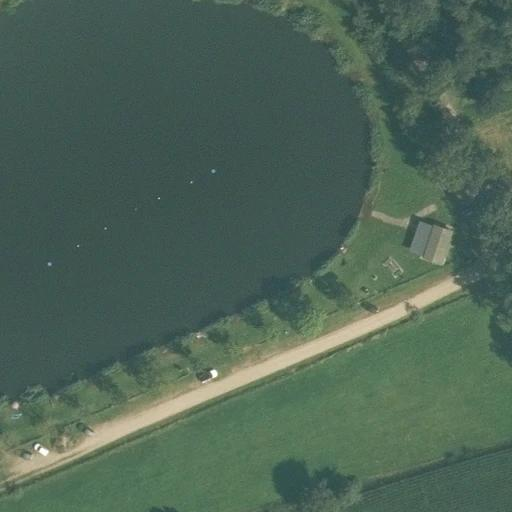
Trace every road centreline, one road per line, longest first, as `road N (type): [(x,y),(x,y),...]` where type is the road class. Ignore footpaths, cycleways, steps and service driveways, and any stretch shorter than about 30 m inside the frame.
road 1 (track): [(511,256),(0,485)]
road 2 (track): [(383,0),(511,244)]
